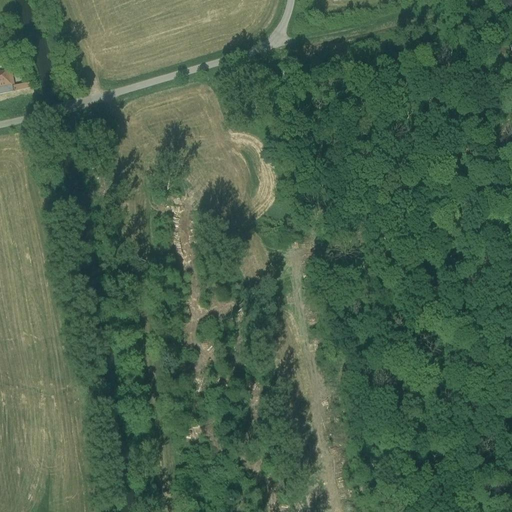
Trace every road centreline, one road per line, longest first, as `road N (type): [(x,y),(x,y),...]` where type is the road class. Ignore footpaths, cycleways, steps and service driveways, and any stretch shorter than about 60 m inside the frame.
road 1 (unclassified): [(289,0),(263,47),(0,125)]
road 2 (track): [(469,0),(291,41),(273,38)]
